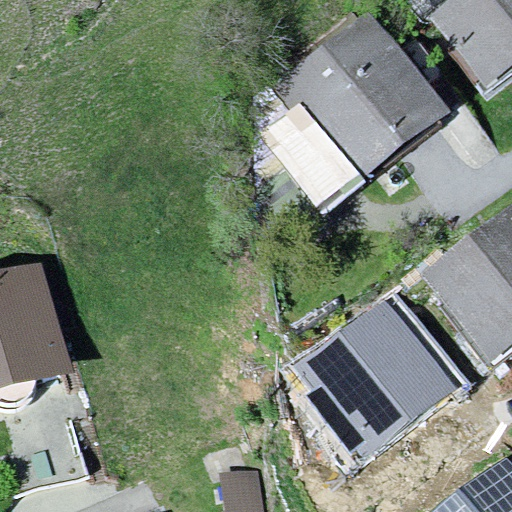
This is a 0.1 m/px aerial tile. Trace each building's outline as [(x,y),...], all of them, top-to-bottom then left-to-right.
[(511,80),(511,0),(468,0),(436,23),(490,96),(511,80)] [(462,122),(374,20),(286,96),(374,198),(462,122)] [(511,367),(511,218),(428,289),(501,376),(511,367)] [(47,275),(0,291),(0,422),(87,393),(47,275)] [(462,401),(389,309),(300,380),(374,471),(462,401)] [(511,511),(511,465),(511,464),(450,511),(511,511)] [(275,511),(273,474),(230,477),(232,511),(275,511)]
